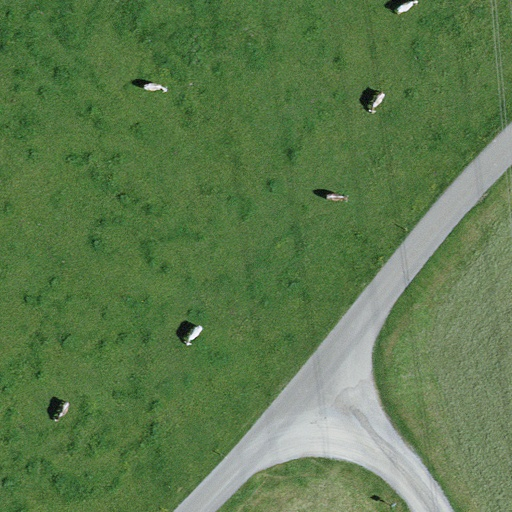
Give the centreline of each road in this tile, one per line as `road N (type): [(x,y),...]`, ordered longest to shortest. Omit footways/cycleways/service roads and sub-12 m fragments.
road 1 (track): [(200,511),(290,422),(400,266),(511,150)]
road 2 (track): [(433,511),(384,451),(309,397)]
